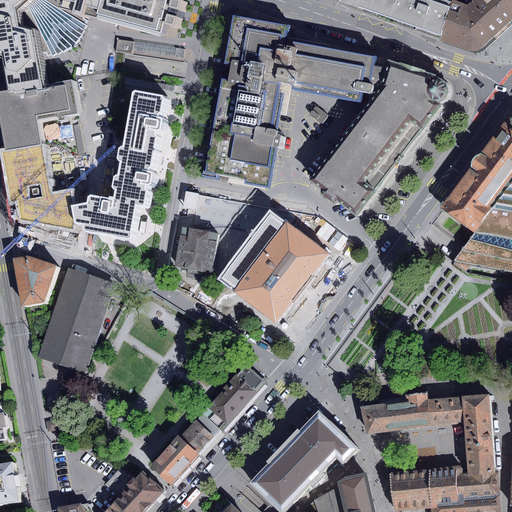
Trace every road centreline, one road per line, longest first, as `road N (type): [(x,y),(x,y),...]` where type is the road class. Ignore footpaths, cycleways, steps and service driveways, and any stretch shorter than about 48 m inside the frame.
road 1 (primary): [(296,374),(507,90)]
road 2 (residential): [(216,0),(160,289)]
road 3 (residential): [(49,511),(2,239)]
road 4 (tertiary): [(507,90),(306,10)]
road 5 (primary): [(173,511),(296,374)]
road 6 (residential): [(160,289),(2,239)]
road 7 (residential): [(296,374),(160,289)]
